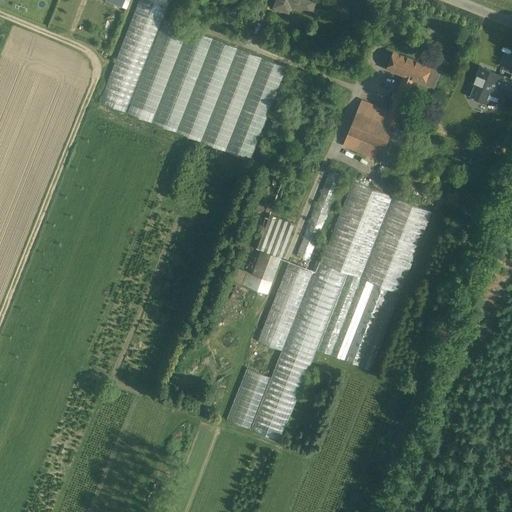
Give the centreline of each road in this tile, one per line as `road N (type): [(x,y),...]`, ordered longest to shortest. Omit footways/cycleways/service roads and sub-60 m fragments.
road 1 (track): [(363,511),(511,137)]
road 2 (track): [(0,327),(98,70),(96,54),(82,42),(0,14)]
